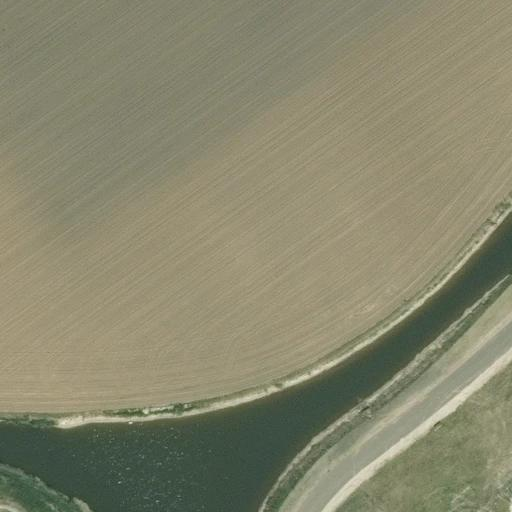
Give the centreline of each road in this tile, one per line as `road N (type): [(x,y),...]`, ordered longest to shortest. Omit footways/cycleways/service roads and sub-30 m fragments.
road 1 (residential): [(205,0),(143,43),(335,315)]
road 2 (residential): [(0,382),(126,382),(212,369),(335,315)]
road 3 (residential): [(310,511),(347,463),(511,329)]
road 4 (residential): [(335,315),(405,263),(511,138)]
